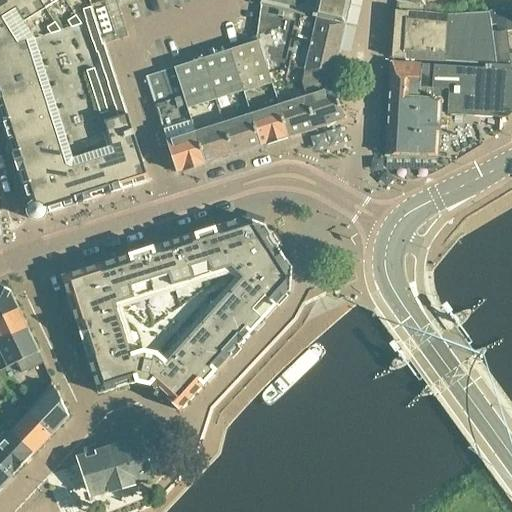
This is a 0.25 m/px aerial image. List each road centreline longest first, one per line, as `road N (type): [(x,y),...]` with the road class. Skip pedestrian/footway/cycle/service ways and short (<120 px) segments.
road 1 (residential): [(176,205),(126,60),(135,30),(220,0)]
road 2 (secondary): [(511,453),(387,278),(393,228)]
road 3 (residential): [(340,198),(364,137),(375,0)]
road 4 (residential): [(29,251),(90,414)]
road 5 (tertiary): [(29,251),(176,205)]
road 6 (secondary): [(393,228),(511,163)]
road 7 (residential): [(2,511),(90,414)]
road 8 (residential): [(90,414),(138,402),(189,454)]
